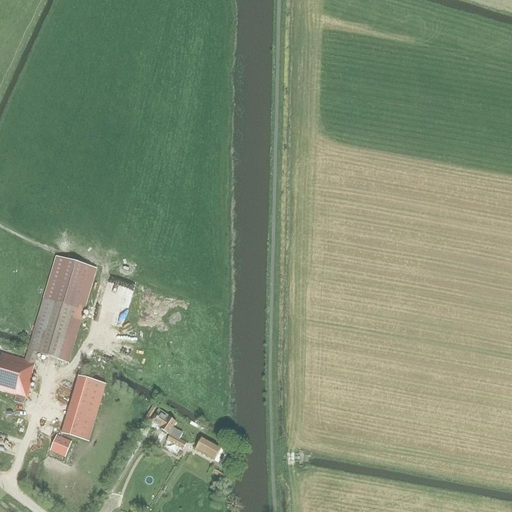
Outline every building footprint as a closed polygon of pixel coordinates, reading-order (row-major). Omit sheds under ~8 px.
[(96,270),(56,257),(44,300),(25,361),(0,353),(0,391),(16,396),(14,402),(24,405),(26,399),(27,399),(34,374),(32,373),(35,364),(38,354),(68,363),(96,270)] [(106,385),(79,377),(62,434),(89,442),(106,385)] [(183,449),(186,444),(179,440),(183,433),(173,428),(176,423),(169,418),(169,417),(162,412),(161,415),(157,412),(152,421),(162,428),(161,429),(171,435),(168,440),(183,449)] [(65,458),(72,442),(57,436),(50,451),(65,458)] [(215,461),(222,448),(202,438),(195,450),(215,461)] [(130,491),(125,488),(120,496),(125,499),(130,491)]
